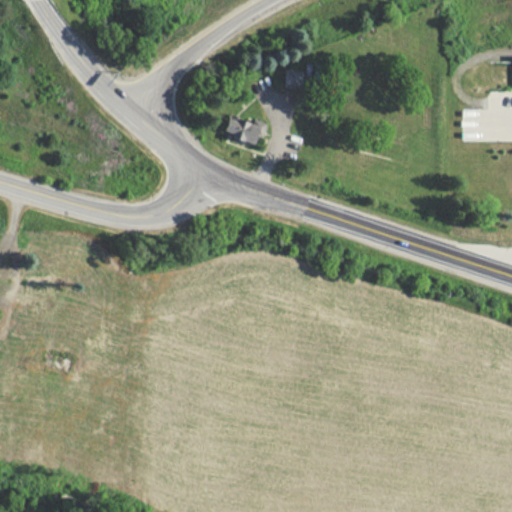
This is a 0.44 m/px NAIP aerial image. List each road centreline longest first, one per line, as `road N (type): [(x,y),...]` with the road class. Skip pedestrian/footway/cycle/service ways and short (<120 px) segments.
road 1 (tertiary): [(131,111),(207,170),(511,275)]
road 2 (tertiary): [(207,170),(174,201),(130,214),(0,180)]
road 3 (motorway): [(131,111),(208,36),(263,0)]
road 4 (tertiary): [(38,2),(86,69),(131,111)]
